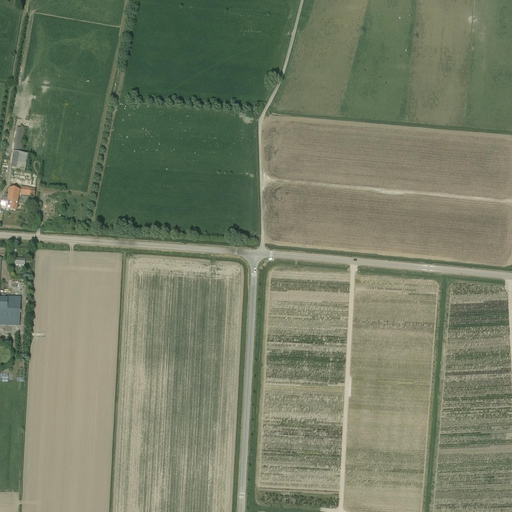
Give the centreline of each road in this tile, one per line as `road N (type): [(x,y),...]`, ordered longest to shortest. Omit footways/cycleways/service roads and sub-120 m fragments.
road 1 (tertiary): [(241,511),(255,253)]
road 2 (tertiary): [(511,276),(255,253)]
road 3 (tertiary): [(255,253),(0,235)]
